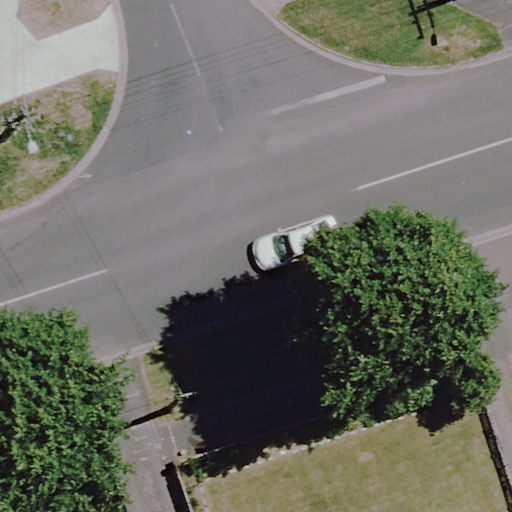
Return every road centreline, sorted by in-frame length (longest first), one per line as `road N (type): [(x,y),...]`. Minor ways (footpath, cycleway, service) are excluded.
road 1 (unclassified): [(252,219),(511,135)]
road 2 (unclassified): [(0,301),(252,219)]
road 3 (residential): [(252,219),(171,0)]
